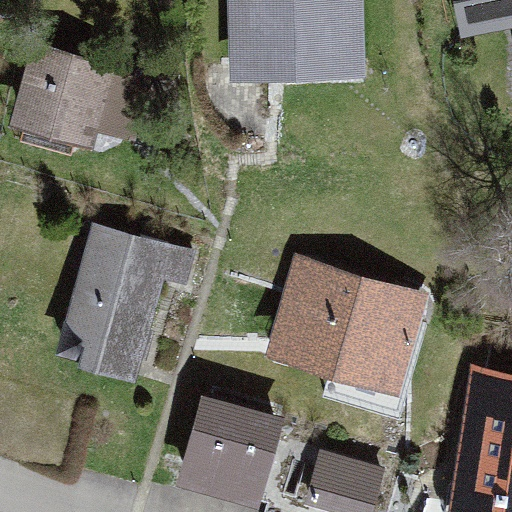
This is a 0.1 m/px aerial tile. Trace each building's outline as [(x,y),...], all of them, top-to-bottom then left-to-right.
[(371,0),(238,0),(245,89),(378,79),(371,0)] [(511,0),(469,0),(479,40),(511,33),(511,0)] [(166,83),(35,50),(13,136),(101,158),(106,138),(149,149),(166,83)] [(170,250),(98,237),(81,332),(105,347),(101,368),(147,376),(170,250)] [(400,389),(432,290),(299,247),(267,346),(400,389)] [(511,511),(511,387),(479,383),(462,490),(449,488),(445,511),(511,511)] [(300,428),(213,407),(193,490),(280,511),(300,428)] [(356,511),(370,511),(387,465),(324,444),(307,495),(356,511)]
